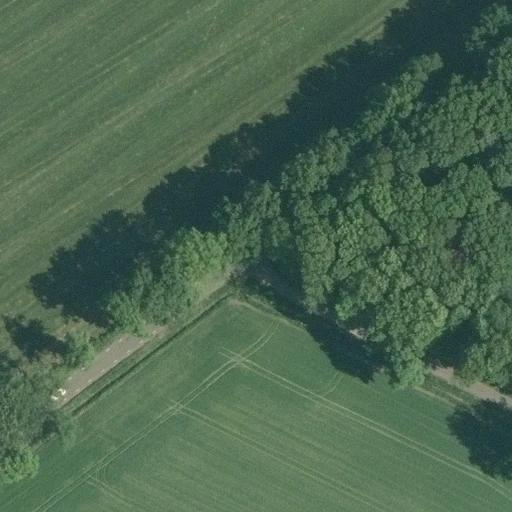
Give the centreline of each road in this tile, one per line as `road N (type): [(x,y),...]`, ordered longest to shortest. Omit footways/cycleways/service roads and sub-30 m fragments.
road 1 (tertiary): [(235,263),(511,55)]
road 2 (unclassified): [(511,408),(235,263)]
road 3 (tertiary): [(0,444),(235,263)]
